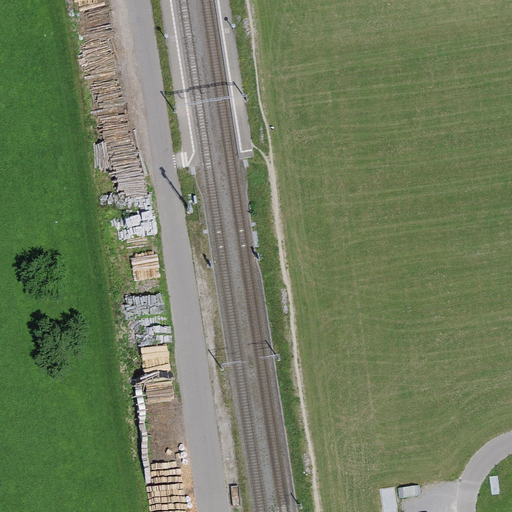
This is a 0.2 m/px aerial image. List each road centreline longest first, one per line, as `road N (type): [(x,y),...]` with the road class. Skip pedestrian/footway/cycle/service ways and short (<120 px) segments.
road 1 (unclassified): [(133,0),(165,163),(213,511)]
road 2 (trunk): [(285,0),(353,511)]
